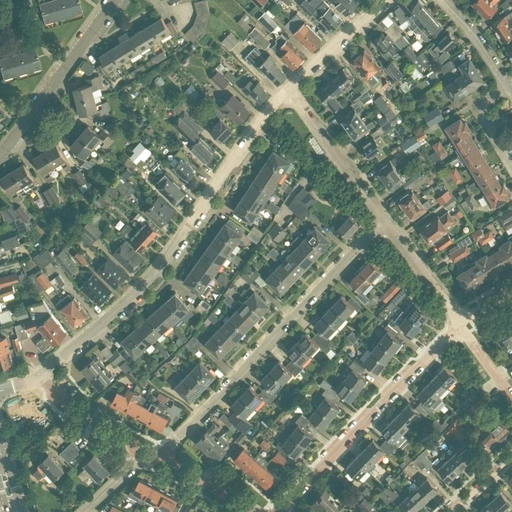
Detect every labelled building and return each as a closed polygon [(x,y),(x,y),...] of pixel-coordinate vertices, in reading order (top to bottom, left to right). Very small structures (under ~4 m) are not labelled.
[(39,4),(45,23),(45,21),(51,19),(52,21),(56,20),(50,0),(39,4)] [(70,15),(66,0),(51,0),(50,0),(56,20),(60,19),(59,17),(66,15),(67,17),(70,15)] [(78,0),(66,0),(70,15),(74,14),(74,12),(81,11),(81,12),(82,12),(78,0)] [(308,0),(304,0),(299,5),(310,15),(316,8),(308,0)] [(352,8),(344,0),(332,0),(346,15),(346,14),(352,8)] [(344,0),(352,8),(358,3),(360,1),(360,0),(344,0)] [(418,0),(415,3),(416,3),(413,0),(403,0),(398,5),(406,13),(407,12),(411,16),(405,21),(409,25),(427,9),(418,0)] [(474,0),(471,3),(478,10),(489,0),(474,0)] [(489,0),(478,10),(486,18),(497,8),(493,4),(496,0),(489,0)] [(210,14),(207,4),(196,7),(197,13),(210,14)] [(330,7),(319,17),(330,30),(342,20),(330,7)] [(427,9),(409,25),(412,30),(416,34),(418,32),(419,32),(435,18),(427,9)] [(265,11),(258,18),(269,29),(276,22),(265,11)] [(511,13),(511,12),(503,16),(491,25),(497,33),(511,23),(511,13)] [(210,14),(197,13),(195,19),(208,22),(210,14)] [(397,36),(400,33),(403,30),(395,22),(388,14),(382,20),(389,27),(397,36)] [(161,17),(151,24),(159,38),(170,32),(172,36),(178,32),(171,21),(165,24),(161,17)] [(435,18),(419,32),(421,34),(421,37),(423,40),(427,41),(431,38),(443,27),(435,18)] [(195,19),(193,24),(206,29),(208,22),(195,19)] [(389,27),(382,20),(378,23),(385,30),(401,49),(409,42),(400,33),(397,36),(389,27)] [(299,27),(300,27),(294,21),(288,27),(294,33),(295,32),(300,36),(299,37),(300,39),(299,40),(303,43),(304,43),(311,50),(317,44),(299,27)] [(304,22),(300,27),(299,27),(317,44),(323,38),(310,25),(309,27),(304,22)] [(511,23),(497,33),(502,42),(511,35),(511,23)] [(151,24),(140,30),(149,44),(159,38),(151,24)] [(206,29),(193,24),(189,29),(197,38),(206,29)] [(260,44),(266,38),(255,27),(248,33),(260,44)] [(197,38),(189,29),(184,33),(193,42),(197,38)] [(149,44),(140,30),(130,36),(139,50),(149,44)] [(231,32),(221,42),(230,50),(239,40),(231,32)] [(445,50),(456,40),(448,32),(437,42),(437,41),(428,50),(440,63),(449,54),(445,50)] [(298,63),(304,57),(292,44),(291,45),(286,41),(287,39),(281,34),(275,40),(277,42),(298,63)] [(382,34),(374,41),(386,54),(389,51),(396,59),(401,55),(382,34)] [(139,50),(130,36),(120,42),(129,57),(139,50)] [(129,57),(120,42),(110,48),(119,63),(129,57)] [(298,63),(277,42),(271,47),(292,69),(298,63)] [(412,60),(416,57),(417,56),(408,45),(402,50),(411,61),(412,60)] [(119,63),(110,48),(100,55),(104,62),(99,65),(106,77),(112,73),(109,69),(119,63)] [(265,69),(273,61),(275,59),(270,54),(265,59),(254,48),(245,56),(248,59),(246,60),(250,64),(251,63),(260,71),(263,68),(265,69)] [(35,49),(24,52),(29,71),(33,70),(33,68),(40,66),(40,68),(41,68),(38,58),(37,56),(35,49)] [(358,56),(377,77),(382,72),(378,67),(379,66),(365,50),(358,56)] [(157,55),(160,61),(167,56),(163,51),(157,55)] [(29,71),(24,52),(9,56),(15,76),(19,74),(18,73),(25,71),(25,73),(29,71)] [(448,60),(453,67),(461,61),(457,54),(448,60)] [(160,61),(157,55),(150,59),(154,65),(160,61)] [(15,76),(9,56),(0,58),(0,66),(3,79),(4,79),(3,77),(10,75),(11,77),(15,76)] [(377,77),(358,56),(352,61),(366,78),(368,76),(372,81),(377,77)] [(416,57),(412,60),(418,67),(422,63),(416,57)] [(218,59),(213,64),(219,70),(224,65),(218,59)] [(467,72),(475,84),(480,80),(478,77),(480,76),(469,59),(460,65),(465,73),(467,72)] [(448,60),(443,64),(448,71),(453,67),(448,60)] [(286,74),(273,61),(265,69),(278,82),(286,74)] [(385,67),(386,67),(396,79),(403,74),(392,61),(385,67)] [(413,78),(420,72),(410,61),(403,68),(413,78)] [(137,68),(140,73),(146,69),(143,64),(137,68)] [(448,71),(443,64),(439,67),(444,74),(448,71)] [(140,73),(137,68),(130,72),(133,77),(140,73)] [(233,84),(234,83),(238,78),(228,69),(223,74),(233,84)] [(343,69),(334,77),(349,92),(354,88),(349,83),(353,79),(343,69)] [(222,89),(223,88),(229,82),(217,70),(210,78),(222,89)] [(481,79),(487,89),(501,81),(494,71),(481,79)] [(435,72),(429,76),(433,82),(439,78),(435,72)] [(465,73),(464,73),(456,78),(464,92),(475,85),(474,84),(475,84),(467,72),(465,73)] [(385,79),(382,82),(385,86),(388,90),(393,86),(392,85),(396,82),(390,74),(385,78),(385,79)] [(77,101),(94,97),(93,89),(103,87),(101,80),(97,76),(87,79),(88,85),(74,88),(77,101)] [(349,92),(334,77),(324,87),(334,97),(342,90),(346,95),(349,92)] [(157,88),(164,82),(160,78),(153,84),(157,88)] [(464,92),(456,78),(444,85),(445,86),(441,89),(441,91),(445,97),(447,98),(451,95),(453,99),(464,92)] [(268,93),(258,82),(255,85),(250,80),(242,87),(248,93),(250,91),(260,101),(268,93)] [(334,97),(324,87),(319,91),(333,111),(340,106),(334,97)] [(194,88),(187,95),(191,99),(198,92),(194,88)] [(348,128),(362,118),(357,112),(362,108),(359,104),(363,101),(364,103),(371,97),(367,91),(353,102),(356,106),(354,108),(340,118),(348,128)] [(240,124),(251,113),(233,95),(223,106),(240,124)] [(381,95),(374,100),(384,113),(391,107),(382,95),(381,95)] [(94,97),(77,101),(80,113),(95,110),(96,115),(109,112),(106,101),(96,104),(94,97)] [(183,109),(178,104),(174,107),(179,112),(183,109)] [(438,106),(423,115),(430,126),(444,117),(438,106)] [(227,134),(232,129),(219,117),(223,113),(218,109),(215,112),(217,115),(215,117),(214,119),(217,122),(214,126),(215,127),(211,131),(221,140),(222,139),(223,141),(225,141),(228,137),(228,135),(227,134)] [(192,128),(197,123),(185,112),(181,117),(192,129),(192,128)] [(381,126),(389,120),(385,114),(377,120),(381,126)] [(180,118),(174,123),(180,128),(179,129),(194,143),(190,147),(204,161),(213,152),(180,118)] [(366,125),(362,118),(348,128),(356,139),(369,129),(369,128),(374,124),(371,121),(366,125)] [(454,140),(467,131),(466,130),(469,128),(465,121),(462,123),(459,118),(446,126),(454,140)] [(371,133),(373,137),(361,146),(369,157),(376,153),(380,159),(387,154),(381,146),(386,143),(380,135),(385,131),(386,132),(393,126),(389,120),(381,126),(371,133)] [(80,135),(93,147),(98,141),(106,148),(113,139),(103,130),(99,135),(88,125),(80,135)] [(415,135),(419,140),(427,135),(424,130),(415,135)] [(475,144),(467,131),(454,140),(462,153),(475,144)] [(93,147),(80,135),(71,145),(82,155),(78,159),(88,168),(96,160),(88,153),(93,147)] [(419,140),(415,135),(401,144),(407,154),(421,144),(419,140)] [(436,151),(443,146),(440,140),(432,144),(436,151)] [(139,141),(132,149),(134,151),(130,156),(137,162),(141,157),(144,160),(152,152),(139,141)] [(45,151),(54,165),(61,161),(66,170),(71,167),(56,144),(45,151)] [(483,157),(475,144),(462,153),(470,165),(483,157)] [(273,150),(266,160),(284,172),(290,162),(292,163),(299,153),(286,145),(280,155),(273,150)] [(443,146),(436,151),(428,155),(432,163),(441,157),(447,152),(443,146)] [(178,161),(173,166),(187,180),(196,171),(185,161),(188,158),(179,149),(173,156),(178,161)] [(54,165),(45,151),(34,158),(49,181),(53,178),(47,169),(54,165)] [(124,163),(127,166),(132,170),(137,165),(128,157),(124,163)] [(137,162),(136,162),(142,167),(146,162),(144,160),(141,157),(137,162)] [(384,179),(397,170),(393,165),(398,161),(395,157),(390,160),(377,169),(384,179)] [(483,157),(470,165),(478,178),(491,170),(483,157)] [(266,160),(260,170),(277,182),(284,172),(266,160)] [(24,164),(13,171),(21,185),(28,181),(34,190),(38,187),(24,164)] [(123,172),(119,175),(123,178),(126,175),(128,176),(133,172),(132,170),(127,166),(122,171),(123,172)] [(452,177),(459,173),(456,166),(448,171),(452,177)] [(159,178),(180,197),(186,191),(172,178),(166,171),(165,172),(161,168),(157,172),(161,176),(159,178)] [(80,169),(74,172),(73,172),(80,185),(87,181),(80,169)] [(401,176),(397,170),(384,179),(391,190),(401,182),(405,186),(421,174),(418,169),(409,176),(406,172),(401,176)] [(260,170),(253,180),(271,192),(277,182),(260,170)] [(491,170),(478,178),(486,191),(499,183),(491,170)] [(21,185),(13,171),(2,178),(16,201),(20,198),(15,189),(21,185)] [(459,173),(452,177),(456,183),(463,179),(459,173)] [(69,174),(63,176),(65,182),(71,180),(69,174)] [(421,174),(405,186),(408,190),(397,198),(405,208),(418,199),(419,196),(417,193),(414,193),(411,189),(425,179),(421,174)] [(123,178),(119,175),(111,182),(124,194),(129,189),(120,181),(123,178)] [(180,197),(159,178),(154,184),(161,190),(161,189),(175,203),(180,197)] [(271,192),(253,180),(247,190),(264,202),(271,192)] [(284,191),(289,184),(284,181),(280,187),(284,191)] [(499,183),(486,191),(482,194),(490,208),(508,197),(505,192),(507,190),(503,184),(500,185),(499,183)] [(289,184),(284,191),(289,194),(294,187),(289,184)] [(46,189),(54,201),(60,198),(52,185),(46,189)] [(111,185),(107,189),(116,199),(120,194),(111,185)] [(300,200),(308,192),(303,187),(295,196),(300,200)] [(443,203),(453,197),(453,196),(448,187),(442,191),(445,196),(440,199),(443,203)] [(54,201),(46,189),(41,192),(48,205),(54,201)] [(264,202),(247,190),(240,200),(258,212),(264,202)] [(316,199),(308,192),(300,200),(302,202),(306,206),(308,208),(316,199)] [(479,203),(485,200),(481,192),(476,195),(479,203)] [(468,203),(476,199),(472,193),(464,197),(468,203)] [(100,205),(105,200),(101,195),(96,200),(100,205)] [(158,196),(151,204),(167,218),(174,211),(158,196)] [(300,200),(295,196),(294,196),(287,206),(293,211),(302,202),(300,200)] [(453,197),(443,203),(447,209),(457,202),(453,197)] [(418,199),(405,208),(412,218),(426,209),(426,208),(430,205),(427,201),(422,204),(418,199)] [(479,205),(476,199),(468,203),(472,209),(479,205)] [(105,200),(100,205),(105,209),(110,205),(105,200)] [(258,212),(240,200),(234,210),(251,222),(258,212)] [(271,210),(275,204),(271,201),(266,207),(271,210)] [(302,202),(293,211),(297,215),(306,206),(302,202)] [(339,207),(345,212),(349,216),(338,228),(347,236),(358,224),(351,216),(354,214),(348,208),(343,203),(339,207)] [(20,216),(14,209),(10,204),(5,209),(3,210),(6,221),(13,219),(20,216)] [(14,209),(20,216),(24,220),(30,216),(20,204),(14,209)] [(167,218),(151,204),(150,206),(148,204),(143,209),(145,210),(145,211),(160,225),(167,218)] [(275,204),(271,210),(276,214),(280,207),(275,204)] [(318,218),(308,208),(306,206),(297,215),(302,220),(306,215),(313,222),(318,218)] [(511,209),(499,217),(506,229),(511,225),(511,224),(509,219),(511,217),(511,209)] [(81,228),(93,240),(101,232),(94,225),(103,216),(97,211),(89,220),(81,228)] [(139,212),(134,217),(136,219),(137,218),(143,224),(141,226),(155,239),(161,233),(139,212)] [(425,235),(451,216),(447,212),(439,218),(438,215),(420,228),(425,235)] [(20,216),(13,219),(12,220),(14,227),(17,226),(20,233),(31,229),(24,220),(20,216)] [(451,216),(425,235),(430,242),(434,238),(437,242),(436,242),(441,249),(453,240),(447,233),(444,236),(441,233),(448,229),(446,226),(454,221),(451,216)] [(136,219),(134,217),(131,220),(139,228),(135,232),(149,245),(155,239),(141,226),(143,224),(137,218),(136,219)] [(225,222),(218,232),(235,244),(243,234),(241,233),(243,230),(230,220),(227,223),(225,222)] [(149,245),(135,232),(127,223),(123,228),(120,230),(125,236),(129,238),(143,251),(149,245)] [(278,232),(282,227),(278,223),(269,232),(274,237),(278,232)] [(254,225),(250,230),(261,237),(264,232),(254,225)] [(307,235),(322,250),(331,241),(315,226),(307,235)] [(287,232),(282,227),(278,232),(283,236),(287,232)] [(93,240),(81,228),(77,233),(89,244),(93,240)] [(488,240),(484,234),(481,228),(473,233),(477,240),(479,238),(482,243),(488,240)] [(261,237),(250,230),(246,235),(257,243),(261,237)] [(493,236),(490,231),(484,234),(488,240),(493,236)] [(218,232),(211,242),(228,254),(231,251),(235,244),(218,232)] [(283,236),(278,232),(274,237),(278,241),(283,236)] [(2,240),(6,249),(20,244),(16,235),(2,240)] [(322,250),(307,235),(302,240),(297,235),(294,239),(314,258),(317,255),(319,256),(323,252),(321,251),(322,250)] [(314,258),(294,239),(290,243),(295,248),(290,253),(306,267),(314,258)] [(46,244),(69,274),(77,268),(62,249),(60,250),(52,240),(46,244)] [(112,254),(130,271),(143,258),(125,241),(112,254)] [(211,242),(204,252),(222,264),(227,257),(228,254),(211,242)] [(502,248),(494,252),(503,266),(511,259),(511,253),(505,242),(500,245),(502,248)] [(464,255),(460,248),(457,244),(448,250),(450,252),(449,252),(450,254),(449,254),(453,262),(464,255)] [(466,244),(460,248),(464,255),(470,251),(466,244)] [(272,257),(277,251),(273,247),(268,253),(272,257)] [(41,268),(54,258),(47,248),(40,254),(38,253),(33,256),(41,268)] [(281,255),(278,258),(282,261),(297,276),(306,267),(290,253),(286,249),(284,249),(281,250),(281,253),(282,254),(281,255)] [(78,251),(73,255),(81,265),(87,260),(78,251)] [(231,251),(228,254),(227,257),(233,261),(238,255),(231,251)] [(277,251),(272,257),(276,261),(278,258),(281,255),(277,251)] [(222,264),(204,252),(198,261),(215,274),(222,264)] [(503,266),(494,252),(487,257),(486,254),(480,257),(490,273),(503,266)] [(238,255),(233,261),(240,266),(244,260),(238,255)] [(468,262),(467,263),(478,280),(490,273),(480,257),(476,259),(478,262),(471,267),(468,262)] [(127,275),(109,258),(97,270),(114,288),(127,275)] [(370,260),(360,270),(371,281),(376,275),(380,279),(385,274),(384,273),(388,268),(379,260),(375,264),(370,260)] [(215,274),(198,261),(191,271),(208,283),(215,274)] [(282,261),(274,270),(289,285),(297,276),(282,261)] [(478,280),(467,263),(461,266),(464,271),(458,275),(466,288),(471,285),(472,287),(479,283),(478,281),(478,280)] [(250,266),(245,270),(254,279),(258,275),(250,266)] [(254,279),(245,270),(241,275),(250,284),(254,279)] [(289,285),(274,270),(265,279),(280,293),(289,285)] [(371,281),(360,270),(350,281),(360,290),(355,295),(364,303),(369,298),(361,291),(371,281)] [(52,283),(50,280),(44,271),(36,277),(33,273),(29,275),(39,292),(44,289),(52,283)] [(208,283),(191,271),(183,281),(190,286),(189,287),(194,291),(193,292),(198,296),(200,293),(205,296),(212,286),(208,283)] [(59,274),(50,280),(52,283),(56,289),(65,283),(59,274)] [(111,291),(93,274),(81,287),(98,304),(111,291)] [(230,279),(224,275),(220,281),(226,286),(230,279)] [(0,280),(0,288),(12,284),(11,281),(5,282),(5,280),(0,280)] [(394,281),(383,293),(389,299),(400,287),(394,281)] [(0,309),(1,309),(0,304),(0,294),(1,294),(2,296),(14,292),(12,284),(0,288),(0,309)] [(51,285),(45,290),(49,295),(55,291),(51,285)] [(407,285),(392,300),(396,305),(411,289),(407,285)] [(240,294),(246,299),(261,314),(270,305),(250,287),(246,291),(245,289),(240,294)] [(189,308),(175,292),(166,301),(180,316),(189,308)] [(62,298),(81,321),(87,315),(69,293),(62,298)] [(389,299),(383,293),(380,297),(386,302),(389,299)] [(227,303),(232,298),(228,294),(223,299),(227,303)] [(332,305),(345,317),(354,308),(357,311),(362,306),(351,296),(347,301),(341,296),(332,305)] [(81,321),(62,298),(56,303),(75,326),(81,321)] [(199,303),(209,310),(213,305),(202,298),(199,303)] [(232,298),(227,303),(231,307),(234,305),(253,322),(261,314),(246,299),(243,303),(239,299),(237,302),(232,298)] [(180,316),(166,301),(157,308),(171,324),(180,316)] [(408,314),(421,325),(429,315),(412,301),(404,312),(407,314),(408,314)] [(209,310),(199,303),(195,308),(205,316),(209,310)] [(234,305),(237,308),(229,317),(245,331),(253,322),(234,305)] [(345,317),(332,305),(323,314),(336,326),(345,317)] [(171,324),(157,308),(148,316),(162,332),(171,324)] [(0,312),(0,319),(1,324),(13,320),(9,309),(0,312)] [(26,309),(16,312),(18,319),(28,317),(26,309)] [(211,321),(217,316),(212,312),(207,317),(211,321)] [(41,352),(43,351),(52,344),(53,344),(67,332),(52,314),(44,321),(42,319),(37,323),(36,320),(34,321),(15,326),(18,337),(16,338),(17,341),(27,338),(25,332),(38,327),(45,336),(35,344),(41,352)] [(336,326),(323,314),(320,318),(319,317),(313,322),(315,324),(314,324),(320,329),(316,333),(329,347),(334,342),(327,336),(336,326)] [(391,317),(388,322),(399,332),(403,327),(413,335),(421,325),(408,314),(407,314),(399,324),(391,317)] [(162,332),(148,316),(139,324),(153,340),(162,332)] [(217,316),(211,321),(215,325),(221,320),(217,316)] [(245,331),(229,317),(221,325),(236,340),(245,331)] [(388,330),(379,341),(393,352),(401,342),(395,337),(399,332),(388,322),(384,327),(388,330)] [(153,340),(139,324),(130,332),(144,348),(153,340)] [(177,335),(182,331),(177,325),(172,329),(177,335)] [(236,340),(221,325),(213,334),(228,348),(236,340)] [(511,337),(505,326),(499,329),(499,328),(495,330),(496,331),(494,332),(503,347),(504,346),(506,350),(511,346),(511,344),(510,342),(511,341),(511,337)] [(182,331),(177,335),(183,342),(187,338),(182,331)] [(350,340),(355,334),(352,331),(346,337),(350,340)] [(144,348),(130,332),(121,340),(127,347),(120,353),(124,357),(130,363),(137,357),(135,356),(144,348)] [(306,333),(297,343),(309,354),(318,345),(325,351),(329,347),(316,333),(311,338),(306,333)] [(228,348),(213,334),(204,343),(220,357),(228,348)] [(355,334),(350,340),(353,343),(359,337),(355,334)] [(189,339),(198,348),(203,343),(194,335),(189,339)] [(0,351),(9,349),(5,337),(0,338),(0,351)] [(198,348),(189,339),(185,344),(194,353),(198,348)] [(379,341),(371,351),(385,362),(393,352),(379,341)] [(159,351),(163,347),(158,342),(154,345),(159,351)] [(106,343),(96,347),(100,357),(110,353),(106,343)] [(309,354),(297,343),(288,352),(293,357),(289,362),(299,372),(304,367),(300,364),(309,354)] [(163,347),(159,351),(165,357),(169,354),(163,347)] [(9,349),(0,351),(0,365),(13,362),(9,349)] [(124,357),(120,353),(117,349),(112,353),(119,361),(124,357)] [(357,356),(353,361),(364,370),(368,365),(377,372),(385,362),(371,351),(363,361),(357,356)] [(119,361),(112,353),(108,357),(115,365),(119,361)] [(176,355),(170,361),(174,364),(180,359),(176,355)] [(90,379),(102,368),(105,366),(96,356),(82,369),(90,379)] [(154,360),(148,365),(152,369),(158,364),(154,360)] [(200,361),(191,370),(206,383),(215,375),(200,361)] [(299,372),(289,362),(285,366),(279,361),(270,370),(283,382),(291,373),(295,376),(299,372)] [(353,369),(345,379),(358,390),(366,380),(360,375),(364,370),(353,361),(349,366),(353,369)] [(444,366),(436,375),(447,386),(456,377),(448,369),(444,366)] [(138,384),(144,379),(134,367),(126,374),(132,382),(135,381),(138,384)] [(107,374),(102,368),(90,379),(99,389),(115,375),(112,370),(107,374)] [(206,383),(191,370),(183,378),(198,392),(206,383)] [(283,382),(270,370),(261,380),(266,385),(263,389),(273,400),(277,395),(273,392),(283,382)] [(163,384),(155,375),(151,380),(159,388),(163,384)] [(447,386),(436,375),(427,384),(438,395),(447,386)] [(198,392),(183,378),(175,387),(189,401),(198,392)] [(147,382),(144,379),(138,384),(141,388),(147,382)] [(358,390),(345,379),(336,389),(327,381),(323,386),(326,389),(337,397),(337,398),(339,399),(343,394),(350,400),(358,390)] [(438,395),(427,384),(418,393),(423,398),(419,403),(429,413),(434,408),(430,403),(438,395)] [(241,395),(254,408),(263,398),(269,404),(273,400),(263,389),(258,394),(250,386),(241,395)] [(124,409),(133,391),(127,388),(124,394),(117,391),(111,403),(124,409)] [(463,401),(462,402),(467,407),(470,404),(482,393),(478,388),(466,399),(463,401)] [(326,396),(317,406),(331,418),(340,407),(334,402),(337,398),(337,397),(326,389),(322,393),(326,396)] [(133,391),(124,409),(136,416),(142,404),(136,401),(139,394),(133,391)] [(232,405),(237,410),(245,418),(245,417),(254,408),(241,395),(232,405)] [(481,397),(470,407),(476,413),(487,403),(481,397)] [(165,403),(160,400),(158,404),(165,408),(166,408),(168,405),(164,403),(165,403)] [(142,404),(136,416),(148,422),(158,404),(151,401),(148,407),(142,404)] [(400,412),(411,423),(420,414),(408,403),(400,412)] [(158,404),(148,422),(160,429),(163,423),(167,425),(171,419),(161,414),(165,408),(158,404)] [(331,418),(317,406),(309,417),(303,412),(299,417),(310,425),(314,421),(323,428),(331,418)] [(476,413),(470,407),(467,410),(473,416),(476,413)] [(243,431),(251,423),(245,417),(245,418),(237,410),(230,418),(243,431)] [(411,423),(400,412),(391,421),(402,432),(403,431),(411,423)] [(221,419),(229,427),(233,422),(226,415),(221,419)] [(310,425),(299,417),(295,421),(299,424),(290,434),(304,445),(313,435),(306,430),(310,425)] [(489,428),(500,439),(510,430),(500,418),(489,428)] [(444,428),(441,424),(435,419),(431,423),(440,432),(444,428)] [(461,437),(465,433),(466,432),(455,420),(451,425),(461,437)] [(391,421),(387,425),(386,424),(381,428),(383,429),(382,430),(389,436),(384,441),(393,450),(398,444),(399,445),(408,436),(403,431),(402,432),(391,421)] [(206,451),(216,440),(211,435),(218,428),(213,424),(196,442),(206,451)] [(500,439),(489,428),(479,438),(489,449),(500,439)] [(242,431),(235,439),(240,444),(242,442),(247,436),(242,431)] [(304,445),(290,434),(282,445),(279,442),(276,446),(286,455),(290,451),(296,456),(304,445)] [(244,445),(250,438),(247,436),(242,442),(244,445)] [(263,447),(267,442),(264,438),(259,444),(263,447)] [(216,440),(206,451),(216,460),(229,446),(224,441),(221,444),(216,440)] [(373,440),(364,449),(376,460),(384,451),(388,455),(393,450),(384,441),(379,446),(373,440)] [(67,454),(76,445),(73,441),(59,453),(68,462),(72,459),(67,454)] [(271,445),(267,442),(263,447),(266,451),(271,445)] [(456,451),(467,463),(477,455),(466,442),(456,451)] [(81,450),(76,445),(67,454),(72,459),(81,450)] [(42,458),(38,462),(41,466),(33,473),(39,479),(48,473),(54,479),(64,470),(44,448),(38,454),(42,458)] [(246,467),(254,457),(244,448),(235,458),(246,467)] [(376,460),(364,449),(356,458),(367,468),(376,460)] [(273,457),(281,464),(286,459),(278,451),(273,457)] [(467,463),(456,451),(447,459),(458,471),(467,463)] [(418,456),(426,465),(428,468),(433,464),(422,452),(418,456)] [(86,466),(77,474),(83,480),(93,474),(99,480),(108,471),(93,454),(83,463),(86,466)] [(426,465),(418,456),(413,460),(422,469),(426,465)] [(265,466),(254,457),(246,467),(256,476),(265,466)] [(367,468),(356,458),(347,467),(358,477),(367,468)] [(458,471),(447,459),(443,463),(441,460),(436,465),(439,467),(438,468),(449,479),(458,471)] [(280,479),(265,466),(256,476),(266,485),(270,481),(274,485),(280,479)] [(340,472),(335,477),(347,488),(351,483),(340,472)] [(418,486),(429,498),(438,490),(427,478),(422,483),(419,479),(415,483),(418,486)] [(146,498),(152,486),(140,479),(135,488),(133,486),(128,495),(137,500),(142,503),(145,500),(146,498)] [(387,504),(391,499),(396,495),(397,496),(399,494),(394,489),(392,490),(387,485),(378,494),(387,504)] [(146,498),(145,500),(157,507),(158,504),(164,492),(152,486),(146,498)] [(418,486),(409,494),(420,506),(429,498),(418,486)] [(370,500),(371,499),(375,495),(365,487),(361,491),(366,496),(370,500)] [(321,511),(322,511),(332,502),(327,497),(330,494),(325,489),(312,503),(321,511)] [(500,491),(491,500),(501,511),(511,503),(500,491)] [(164,492),(158,504),(157,507),(155,510),(158,511),(161,511),(164,508),(172,511),(176,511),(179,507),(174,504),(176,499),(164,492)] [(413,511),(420,506),(409,494),(399,503),(407,511),(413,511)] [(366,496),(357,505),(361,509),(360,511),(361,511),(372,502),(372,501),(371,499),(370,500),(366,496)] [(485,511),(484,511),(501,511),(491,500),(481,508),(485,511)] [(337,507),(332,502),(322,511),(340,511),(344,508),(340,504),(337,507)] [(361,511),(373,511),(371,509),(375,505),(372,502),(361,511)]
